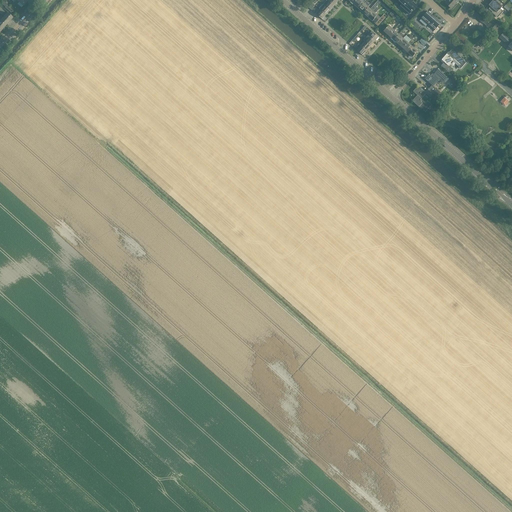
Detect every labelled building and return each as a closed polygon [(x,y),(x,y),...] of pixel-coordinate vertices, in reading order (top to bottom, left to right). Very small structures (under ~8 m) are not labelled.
[(327,0),(323,5),(330,11),(334,6),(329,2),(327,0)] [(360,0),(356,0),(353,4),(358,9),(363,3),(360,0)] [(368,7),(363,13),(367,17),(375,9),(383,0),(378,0),(370,9),(368,7)] [(405,11),(408,13),(410,15),(417,7),(409,1),(410,0),(400,0),(398,2),(406,9),(405,11)] [(459,0),(449,0),(446,4),(451,9),(456,3),(455,3),(457,0),(459,0)] [(489,6),(490,7),(489,9),(498,18),(503,12),(503,11),(501,9),(502,7),(500,5),(501,4),(497,0),(489,0),(492,2),(489,5),(489,6)] [(365,1),(363,3),(358,9),(363,13),(368,7),(370,5),(365,1)] [(330,11),(323,5),(319,9),(321,11),(326,15),(330,11)] [(375,9),(367,17),(372,22),(374,20),(377,23),(381,18),(375,14),(377,11),(375,9)] [(321,11),(317,15),(322,20),(326,15),(321,11)] [(435,31),(440,25),(436,22),(438,20),(428,11),(421,19),(435,31)] [(478,12),(475,16),(483,23),(486,19),(478,12)] [(7,24),(13,18),(7,13),(3,17),(6,19),(4,21),(7,24)] [(384,32),(389,36),(395,29),(393,30),(389,26),(384,32)] [(395,29),(389,36),(393,41),(399,35),(396,32),(397,31),(395,29)] [(378,38),(372,32),(367,36),(369,38),(374,42),(378,38)] [(399,35),(393,41),(398,45),(404,39),(399,35)] [(369,38),(365,42),(370,47),(374,42),(369,38)] [(404,39),(398,45),(403,49),(408,43),(404,39)] [(365,42),(361,47),(366,51),(370,47),(365,42)] [(408,43),(403,49),(408,53),(413,47),(408,43)] [(357,47),(359,49),(357,51),(362,56),(366,51),(361,47),(359,44),(357,47)] [(413,47),(408,53),(413,58),(418,52),(413,47)] [(441,60),(447,65),(444,69),(449,73),(452,70),(448,66),(453,61),(460,65),(461,65),(464,61),(452,50),(447,55),(447,54),(441,60)] [(432,86),(428,89),(433,94),(437,90),(433,86),(441,78),(443,81),(447,77),(438,69),(431,77),(429,74),(424,79),(432,86)] [(372,79),(373,81),(379,76),(374,70),(369,74),(372,78),(372,79)] [(430,97),(433,94),(428,89),(425,93),(423,90),(422,91),(417,87),(413,92),(417,96),(412,102),(419,107),(425,112),(432,105),(427,101),(426,103),(422,99),(426,94),(430,97)]
